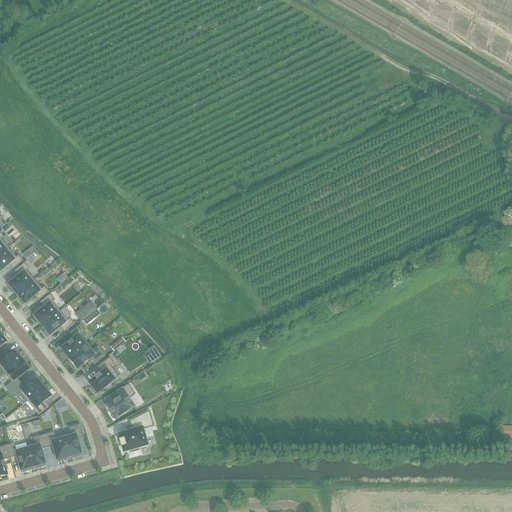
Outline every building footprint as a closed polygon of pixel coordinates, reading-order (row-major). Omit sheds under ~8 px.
[(0,232),(0,254),(8,248),(1,239),(3,237),(0,232)] [(8,248),(0,255),(0,271),(8,264),(13,269),(23,261),(18,255),(16,257),(8,248)] [(27,251),(22,255),(26,260),(27,259),(30,256),(31,256),(27,251)] [(14,271),(18,276),(6,286),(11,291),(12,290),(16,294),(34,279),(26,270),(29,268),(24,263),(14,271)] [(34,279),(16,294),(20,299),(18,300),(22,305),(34,295),(38,301),(48,292),(44,287),(41,289),(34,279)] [(60,284),(54,289),(57,293),(63,288),(60,284)] [(38,321),(42,325),(60,311),(52,302),(54,300),(50,294),(40,302),(44,307),(32,317),(36,322),(38,321)] [(67,320),(60,311),(42,325),(45,330),(44,331),(48,336),(60,327),(64,332),(74,324),(69,318),(67,320)] [(90,313),(83,319),(87,323),(94,318),(90,313)] [(87,333),(80,325),(69,333),(73,338),(67,343),(67,344),(61,349),(64,352),(62,354),(67,360),(86,345),(81,338),(87,333)] [(121,337),(110,347),(113,351),(125,342),(121,337)] [(69,359),(77,369),(90,359),(94,364),(105,356),(98,347),(92,352),(86,345),(69,359)] [(0,357),(0,377),(5,374),(21,360),(14,352),(3,361),(0,357)] [(157,352),(151,356),(156,362),(162,358),(157,352)] [(101,372),(88,383),(93,388),(91,389),(96,395),(118,376),(111,366),(114,364),(109,357),(97,367),(101,372)] [(21,360),(5,374),(11,382),(5,387),(9,393),(11,392),(21,384),(17,379),(29,369),(21,360)] [(143,372),(137,375),(140,380),(146,377),(143,372)] [(21,384),(11,392),(15,397),(20,393),(27,401),(44,388),(37,379),(25,388),(21,384)] [(112,403),(107,406),(111,412),(110,413),(113,419),(133,406),(128,399),(135,394),(128,384),(109,397),(112,403)] [(44,388),(27,401),(38,415),(48,407),(44,402),(51,396),(44,388)] [(133,430),(119,434),(120,440),(121,446),(122,445),(124,451),(129,450),(130,453),(139,450),(138,447),(147,445),(142,428),(152,425),(148,411),(130,421),(133,430)] [(3,432),(18,430),(17,420),(2,422),(3,432)] [(75,455),(75,457),(82,456),(77,439),(83,437),(80,425),(69,428),(70,433),(63,435),(69,457),(75,455)] [(502,439),(511,439),(511,426),(503,426),(502,439)] [(47,448),(53,446),(58,462),(64,461),(63,459),(69,457),(63,435),(55,437),(54,432),(43,435),(47,448)] [(39,468),(45,466),(41,449),(47,448),(43,435),(33,438),(34,443),(26,445),(27,448),(33,467),(38,466),(39,468)] [(21,473),(28,471),(27,469),(33,467),(27,448),(16,451),(14,443),(7,445),(11,458),(17,456),(21,473)] [(0,479),(1,479),(1,476),(7,475),(4,467),(5,467),(3,461),(3,460),(11,458),(7,445),(0,447),(0,479)]
